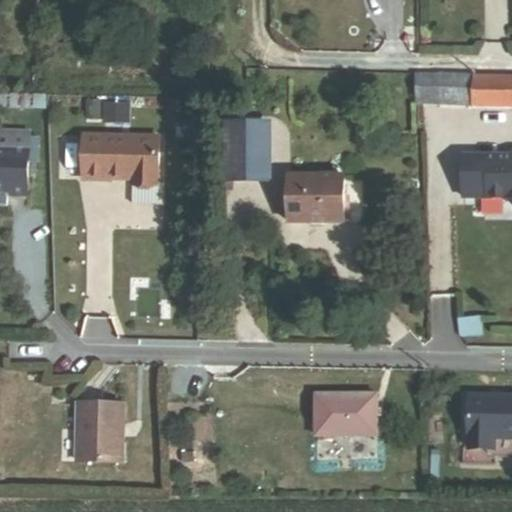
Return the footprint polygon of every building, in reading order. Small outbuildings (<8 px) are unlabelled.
[(261,103),(282,103),(283,71),(262,71),(261,103)] [(511,79),(417,77),(417,106),(511,107),(511,79)] [(46,112),(47,98),(13,98),(12,111),(46,112)] [(130,119),(130,104),(105,103),(104,118),(130,119)] [(262,171),(266,171),(266,120),(245,120),(244,189),(262,189),(262,171)] [(159,184),(159,138),(85,137),(84,180),(109,181),(109,178),(134,178),(133,184),(159,184)] [(27,196),(30,147),(13,146),(13,150),(0,149),(0,191),(11,192),(11,195),(27,196)] [(465,158),(465,201),(509,201),(511,204),(511,157),(511,158),(465,158)] [(289,230),(342,231),(343,182),(290,180),(289,230)] [(463,325),(465,343),(486,340),(484,323),(463,325)] [(486,438),(511,439),(511,398),(473,398),(472,449),(485,449),(486,438)] [(314,437),(373,438),(374,401),(315,400),(314,437)] [(74,463),(119,464),(120,409),(75,408),(74,463)]
